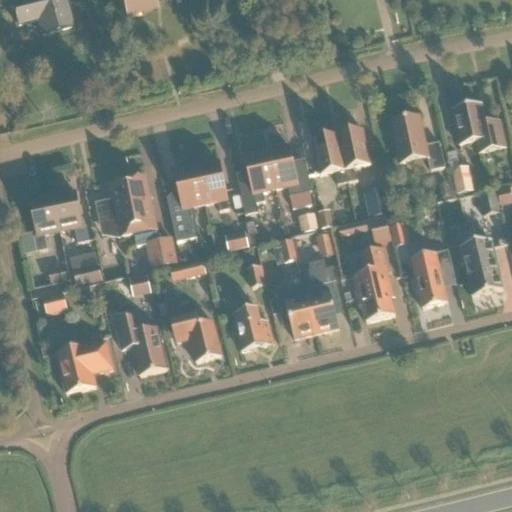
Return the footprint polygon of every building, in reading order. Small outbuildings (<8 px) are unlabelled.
[(24,0),(12,3),(18,29),(38,24),(42,39),(71,31),(63,0),(24,0)] [(121,0),(127,20),(157,12),(153,0),(121,0)] [(453,114),(460,149),(478,145),(480,157),(506,151),(501,125),(486,128),(482,107),(453,114)] [(421,121),(391,127),(399,162),(400,168),(428,162),(431,175),(446,171),(440,146),(427,149),(421,121)] [(364,133),(338,139),(348,186),(359,184),(357,176),(353,176),(352,173),(371,169),(364,133)] [(320,179),(336,176),(338,175),(339,179),(337,180),(339,189),(348,186),(338,139),(313,145),(320,179)] [(290,149),(268,154),(276,194),(289,191),(291,200),(313,195),(308,171),(295,173),(290,149)] [(246,159),(251,183),(239,186),(242,199),(244,211),(246,219),(259,216),(257,208),(266,206),(264,196),(276,194),(268,154),(246,159)] [(220,165),(197,170),(206,209),(218,206),(220,216),(230,213),(220,165)] [(168,201),(167,201),(177,246),(197,242),(194,212),(206,209),(197,170),(175,174),(179,190),(181,202),(169,205),(168,201)] [(475,195),(470,170),(452,174),(457,198),(475,195)] [(111,200),(95,203),(101,232),(117,229),(118,234),(124,232),(125,240),(136,238),(139,250),(147,248),(151,248),(156,270),(179,265),(174,242),(161,244),(160,245),(150,198),(145,200),(142,182),(108,188),(111,200)] [(452,200),(449,186),(440,187),(443,202),(452,200)] [(391,217),(385,192),(364,197),(369,222),(391,217)] [(511,199),(511,193),(499,196),(502,208),(511,205),(511,199)] [(496,194),(480,198),(485,221),(501,218),(496,194)] [(76,196),(53,200),(60,235),(75,232),(78,247),(90,245),(87,229),(83,230),(76,196)] [(242,199),(233,201),(236,213),(244,211),(242,199)] [(60,235),(53,200),(31,205),(38,239),(34,240),(37,256),(49,254),(46,238),(60,235)] [(330,216),(320,218),(323,232),(333,230),(330,216)] [(303,220),(307,236),(319,233),(315,217),(303,220)] [(386,221),(339,232),(341,240),(373,233),(376,248),(391,245),(386,221)] [(255,225),(247,227),(249,237),(254,236),(257,236),(255,225)] [(404,229),(391,232),(393,243),(406,240),(404,229)] [(250,252),(246,235),(225,240),(229,256),(250,252)] [(329,238),(316,241),(318,248),(321,247),(325,261),(335,258),(329,238)] [(506,239),(499,241),(500,248),(507,247),(506,239)] [(283,258),(285,267),(297,264),(292,244),(280,247),(281,251),(283,258)] [(492,244),(461,251),(473,302),(504,294),(492,244)] [(281,251),(274,253),(276,260),(283,258),(281,251)] [(360,311),(363,310),(367,327),(396,320),(390,293),(393,292),(383,252),(360,258),(365,278),(353,281),(360,311)] [(437,258),(412,264),(415,279),(423,313),(449,307),(443,282),(455,280),(449,255),(437,258)] [(207,278),(203,264),(183,270),(186,283),(207,278)] [(316,298),(308,300),(317,339),(340,333),(336,319),(333,305),(341,303),(333,271),(326,272),(324,264),(309,268),(316,298)] [(262,270),(250,273),(248,273),(253,292),(267,289),(262,270)] [(66,272),(49,275),(51,286),(68,283),(66,272)] [(99,272),(80,277),(82,289),(102,284),(99,272)] [(148,279),(129,283),(133,297),(151,292),(148,279)] [(295,295),(276,300),(280,317),(288,315),(295,344),(317,339),(308,300),(297,303),(295,295)] [(44,302),(48,318),(67,313),(64,298),(44,302)] [(258,312),(234,318),(243,356),(274,349),(268,324),(261,325),(258,312)] [(177,347),(191,343),(197,367),(222,361),(214,326),(200,329),(197,317),(172,323),(177,347)] [(123,355),(134,352),(141,381),(168,374),(158,333),(145,336),(142,321),(116,327),(123,355)] [(57,357),(67,398),(97,391),(94,378),(114,374),(107,347),(87,352),(87,350),(57,357)]
